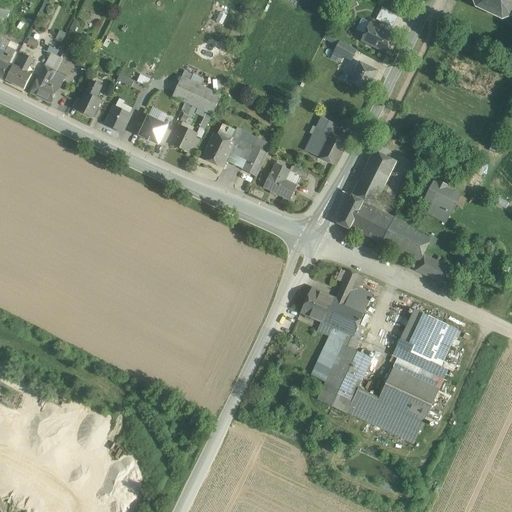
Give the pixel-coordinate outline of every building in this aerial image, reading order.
[(3,0),(0,0),(0,22),(1,23),(14,9),(3,0)] [(511,0),(473,0),(475,5),(502,19),(511,15),(511,0)] [(376,19),(392,27),(398,15),(381,7),(376,19)] [(396,35),(371,22),(361,41),(386,54),(396,35)] [(62,42),(66,33),(60,30),(56,39),(62,42)] [(340,41),(328,35),(326,39),(338,45),(340,41)] [(10,42),(0,36),(0,48),(0,49),(1,48),(5,50),(10,42)] [(39,43),(30,38),(27,42),(36,48),(39,43)] [(358,50),(340,41),(338,45),(335,51),(353,60),(358,50)] [(58,50),(50,46),(48,52),(51,54),(56,56),(58,50)] [(5,50),(1,48),(0,49),(0,77),(4,79),(11,66),(9,65),(13,57),(5,53),(6,51),(5,50)] [(56,56),(51,54),(45,66),(56,72),(63,59),(56,56)] [(25,55),(19,68),(14,65),(6,81),(24,89),(32,74),(27,71),(33,59),(25,55)] [(378,71),(361,62),(350,82),(368,91),(378,71)] [(346,81),(351,68),(341,63),(335,77),(346,81)] [(45,66),(44,65),(30,93),(52,104),(62,85),(66,77),(56,72),(45,66)] [(134,81),(120,74),(117,80),(131,87),(134,81)] [(137,81),(149,85),(151,78),(140,74),(137,81)] [(222,95),(181,76),(171,95),(198,108),(207,112),(212,115),(222,95)] [(92,81),(77,111),(93,118),(101,100),(96,97),(102,86),(92,81)] [(131,114),(115,106),(106,125),(122,133),(131,114)] [(207,112),(198,108),(196,112),(205,116),(207,112)] [(205,116),(200,126),(206,129),(212,115),(207,112),(205,116)] [(338,121),(324,114),(319,124),(334,130),(338,121)] [(167,125),(148,116),(140,134),(146,138),(146,139),(152,141),(152,140),(159,144),(167,125)] [(224,120),(217,134),(214,132),(202,157),(222,166),(229,151),(234,142),(230,140),(224,137),(231,124),(224,120)] [(334,130),(319,124),(309,147),(323,153),(334,130)] [(197,133),(182,126),(172,145),(187,152),(197,133)] [(272,143),(237,126),(230,140),(234,142),(229,151),(243,158),(249,144),(266,152),(267,153),(272,143)] [(334,130),(323,153),(339,160),(350,137),(334,130)] [(243,158),(239,167),(255,174),(266,152),(249,144),(243,158)] [(375,209),(362,203),(363,201),(380,195),(397,162),(374,150),(338,224),(349,229),(350,227),(381,243),(394,217),(375,208),(375,209)] [(292,174),(275,166),(263,189),(289,201),(300,178),(292,174)] [(309,174),(295,168),(292,174),(300,178),(306,181),(309,174)] [(313,182),(316,175),(310,172),(307,179),(313,182)] [(436,184),(434,183),(425,200),(447,212),(455,196),(446,191),(448,186),(438,181),(436,184)] [(438,239),(394,217),(381,243),(419,262),(423,254),(428,245),(433,247),(438,239)] [(453,268),(423,254),(419,262),(415,270),(445,285),(453,268)] [(363,277),(349,270),(336,298),(346,303),(354,286),(358,288),(363,277)] [(336,298),(312,288),(301,313),(325,324),(336,298)] [(371,298),(354,290),(348,304),(365,311),(371,298)] [(346,303),(336,298),(325,324),(334,328),(348,334),(354,337),(354,336),(365,311),(348,304),(346,303)] [(458,330),(414,309),(397,346),(441,367),(458,330)] [(334,328),(318,362),(332,369),(343,344),(348,334),(334,328)] [(354,337),(348,334),(343,344),(355,350),(360,339),(354,336),(354,337)] [(355,350),(343,344),(332,369),(317,400),(346,413),(347,412),(357,390),(372,358),(355,350)] [(441,367),(397,346),(392,356),(397,358),(393,368),(439,389),(444,379),(437,376),(441,367)] [(439,389),(393,368),(378,400),(424,421),(439,389)] [(378,400),(357,390),(347,412),(414,443),(424,421),(378,400)]
